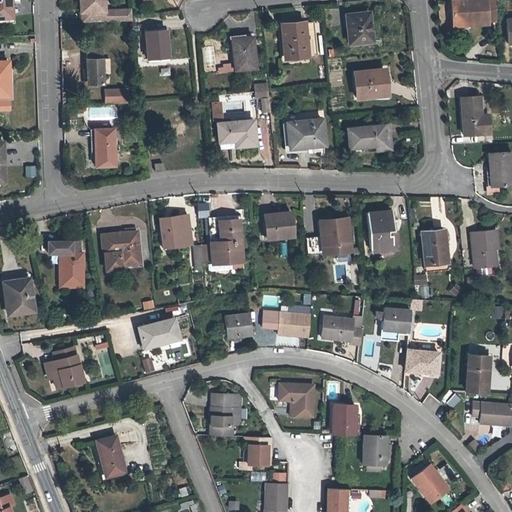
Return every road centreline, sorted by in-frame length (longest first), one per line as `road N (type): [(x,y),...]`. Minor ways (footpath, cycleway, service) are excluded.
road 1 (residential): [(53,206),(206,181),(417,183),(432,171),(434,156),(425,66)]
road 2 (residential): [(230,368),(287,359),(361,378),(435,431),(472,471)]
road 3 (residential): [(46,0),(53,206)]
road 4 (residential): [(230,368),(293,460),(307,511)]
road 5 (residential): [(167,385),(20,419)]
road 6 (residential): [(215,511),(167,385)]
